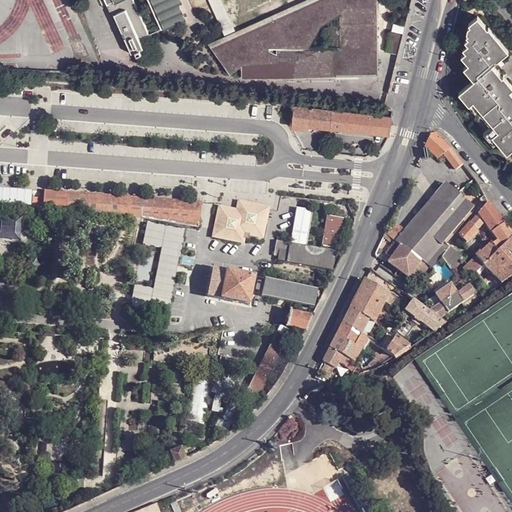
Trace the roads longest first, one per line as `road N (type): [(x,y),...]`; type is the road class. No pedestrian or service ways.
road 1 (tertiary): [(107,511),(228,454),(285,399),(423,98)]
road 2 (unknown): [(84,0),(98,35),(136,69),(423,98)]
road 3 (residential): [(423,98),(511,203)]
